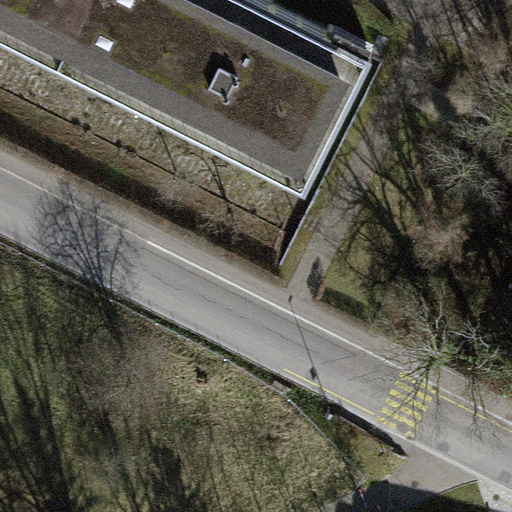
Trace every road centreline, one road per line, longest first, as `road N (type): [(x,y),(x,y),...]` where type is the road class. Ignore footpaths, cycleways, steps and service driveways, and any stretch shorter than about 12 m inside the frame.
road 1 (residential): [(511,445),(0,200)]
road 2 (residential): [(368,511),(511,463)]
